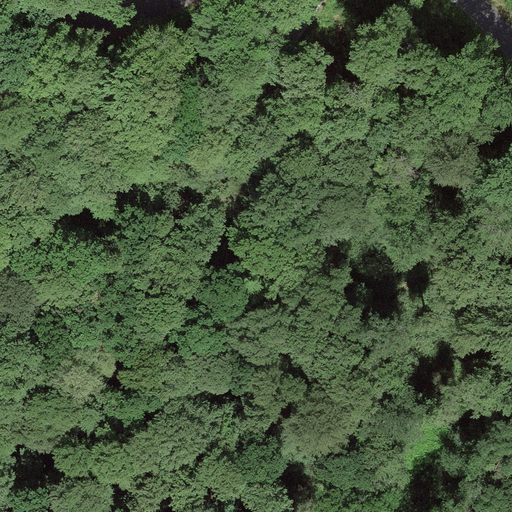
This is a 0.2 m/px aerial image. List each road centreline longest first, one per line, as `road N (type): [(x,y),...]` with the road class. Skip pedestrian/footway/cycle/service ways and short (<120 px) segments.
road 1 (track): [(0,293),(44,288),(141,251),(175,220),(315,0)]
road 2 (unclassified): [(12,0),(72,26),(177,0)]
